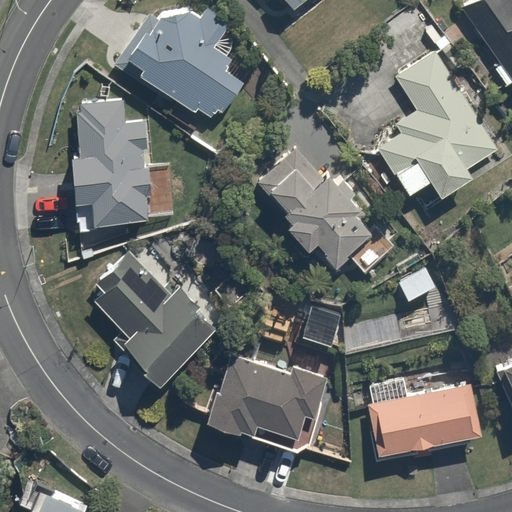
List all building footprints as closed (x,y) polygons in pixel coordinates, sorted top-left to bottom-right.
[(157,5),(123,47),(141,60),(136,68),(196,110),(201,104),(213,113),(247,66),(214,42),(231,18),(205,0),(202,0),(199,4),(157,5)] [(511,0),(459,0),(509,65),(500,72),(511,88),(511,0)] [(496,145),(432,45),(392,69),(415,104),(393,118),(399,127),(376,142),(406,188),(428,174),(438,189),(472,167),(469,162),(496,145)] [(125,96),(79,98),(79,147),(69,148),(72,226),(96,225),(96,217),(175,214),(173,165),(152,166),(150,119),(127,120),(125,96)] [(294,141),(257,173),(286,203),(279,210),(309,244),(315,239),(332,258),(350,243),(360,254),(379,237),(359,213),(365,208),(357,199),(363,194),(333,160),(320,171),(294,141)] [(117,250),(84,280),(126,330),(121,334),(143,357),(137,362),(158,384),(235,312),(194,269),(177,284),(136,241),(121,255),(117,250)] [(429,303),(395,310),(401,340),(435,333),(429,303)] [(511,348),(498,354),(506,374),(498,377),(511,410),(511,348)] [(281,367),(231,350),(220,383),(214,381),(203,415),(238,426),(240,420),(253,424),(255,419),(294,431),(302,405),(313,409),(328,362),(287,349),(281,367)] [(468,363),(362,384),(377,461),(400,456),(399,451),(414,448),(415,454),(432,451),(431,446),(473,438),(471,431),(481,429),(468,363)] [(90,501),(32,471),(9,511),(94,511),(87,508),(90,501)]
